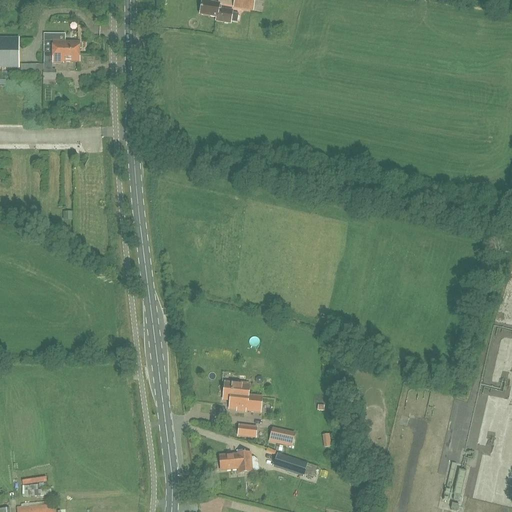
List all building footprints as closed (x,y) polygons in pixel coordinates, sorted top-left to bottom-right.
[(234,0),(233,7),(253,10),(254,0),(234,0)] [(231,24),(231,22),(237,23),(238,15),(233,14),(233,11),(219,9),(220,5),(202,2),(200,16),(216,18),(216,22),(231,24)] [(19,40),(0,39),(0,67),(19,68),(19,40)] [(82,49),(82,45),(80,44),(80,43),(66,43),(66,41),(44,41),(44,53),(61,53),(66,53),(66,55),(80,55),(80,50),(82,49)] [(80,63),(80,55),(66,55),(66,53),(61,53),(44,53),(44,64),(53,64),(64,64),(64,63),(80,63)] [(56,79),(56,71),(43,71),(43,79),(56,79)] [(261,398),(248,396),(249,386),(246,386),(247,384),(238,383),(238,385),(225,383),(224,400),(231,401),(230,409),(237,410),(237,411),(245,412),(246,411),(260,412),(261,398)] [(409,398),(406,412),(425,416),(430,395),(421,393),(420,401),(409,398)] [(288,448),(291,426),(273,424),(271,445),(288,448)] [(255,438),(256,428),(239,426),(238,436),(255,438)] [(237,455),(219,457),(221,471),(239,470),(239,474),(252,473),(250,454),(237,455)] [(299,462),(278,455),(274,468),(295,475),(299,462)] [(315,480),(319,469),(309,466),(305,477),(315,480)] [(463,510),(465,498),(458,497),(460,491),(465,492),(469,475),(460,473),(453,507),(463,510)] [(390,481),(383,511),(394,511),(400,483),(390,481)]
